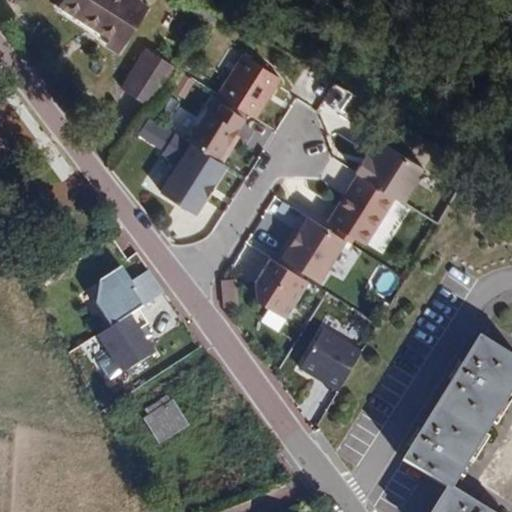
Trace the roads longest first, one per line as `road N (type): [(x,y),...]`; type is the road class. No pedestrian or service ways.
road 1 (unclassified): [(187,291),(0,36)]
road 2 (residential): [(511,300),(467,312),(344,507)]
road 3 (unclassified): [(344,507),(187,291)]
road 4 (residential): [(187,291),(295,133)]
